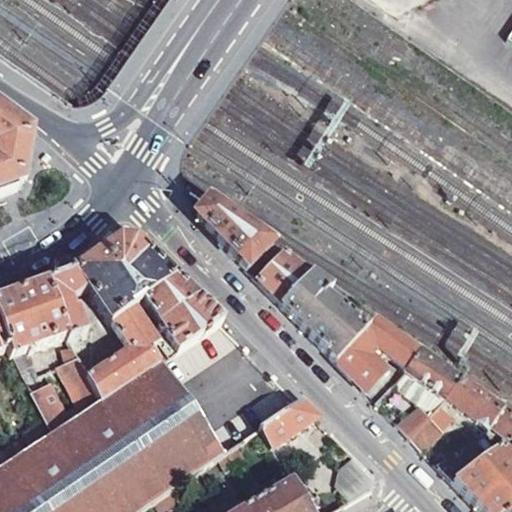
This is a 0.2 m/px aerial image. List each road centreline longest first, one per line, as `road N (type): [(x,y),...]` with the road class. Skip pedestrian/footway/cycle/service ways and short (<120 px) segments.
road 1 (tertiary): [(417,494),(117,188)]
road 2 (secondary): [(0,276),(80,229),(117,188)]
